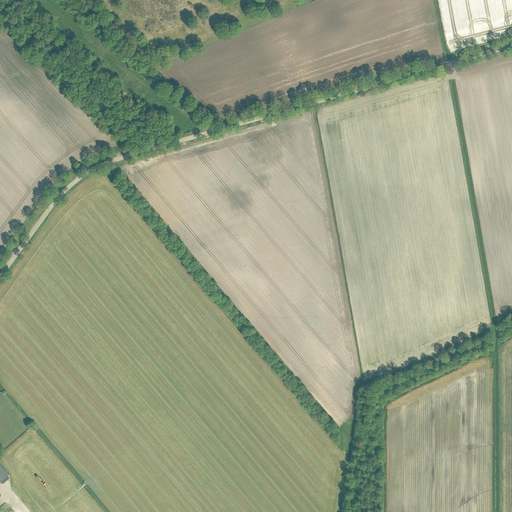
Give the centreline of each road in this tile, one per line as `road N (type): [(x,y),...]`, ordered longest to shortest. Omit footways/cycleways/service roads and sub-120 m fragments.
road 1 (unclassified): [(0,275),(52,204),(94,168),(511,45)]
road 2 (track): [(178,141),(34,10)]
